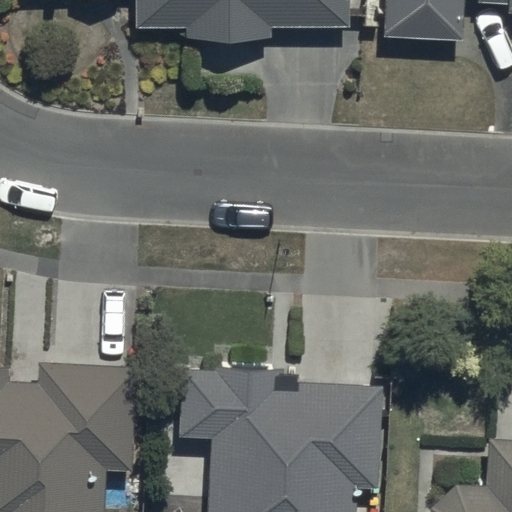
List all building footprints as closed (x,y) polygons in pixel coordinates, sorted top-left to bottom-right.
[(130,0),(130,11),(185,11),(185,25),(263,25),(263,15),(343,15),(342,0),(130,0)] [(511,0),(378,0),(377,21),(458,27),(459,0),(511,0)] [(0,511),(97,511),(100,457),(128,458),(132,353),(35,348),(34,370),(3,368),(4,352),(0,351),(0,511)] [(292,358),(178,353),(176,424),(207,425),(203,511),(347,511),(349,474),(372,475),(375,377),(291,374),(292,358)] [(511,511),(511,428),(484,427),(482,470),(450,471),(425,494),(424,511),(511,511)]
